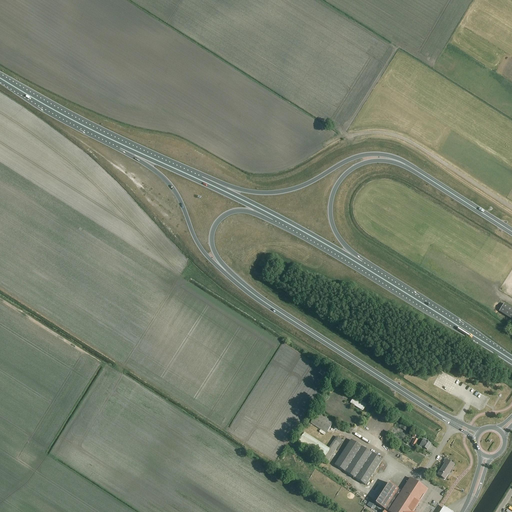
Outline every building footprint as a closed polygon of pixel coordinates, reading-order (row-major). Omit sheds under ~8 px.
[(511,320),(511,308),(504,304),(499,312),(511,320)] [(363,411),(367,405),(354,397),(350,403),(363,411)] [(345,403),(343,406),(353,413),(355,410),(345,403)] [(326,434),(333,423),(317,412),(310,423),(326,434)] [(329,449),(304,433),(298,442),(324,459),(324,458),(329,461),(342,440),(337,437),(329,449)] [(405,448),(410,443),(405,439),(401,444),(405,448)] [(427,450),(431,444),(424,439),(419,447),(422,448),(423,447),(427,450)] [(366,486),(382,460),(351,440),(334,466),(366,486)] [(450,472),(454,465),(446,459),(443,463),(445,464),(438,475),(444,479),(448,474),(449,472),(450,472)] [(413,511),(419,503),(418,502),(427,489),(410,478),(401,491),(389,483),(375,504),(387,511),(413,511)] [(16,498),(8,511),(9,511),(11,511),(14,509),(13,508),(15,504),(16,504),(21,496),(18,494),(16,498)] [(23,498),(17,508),(22,510),(27,501),(23,498)]
